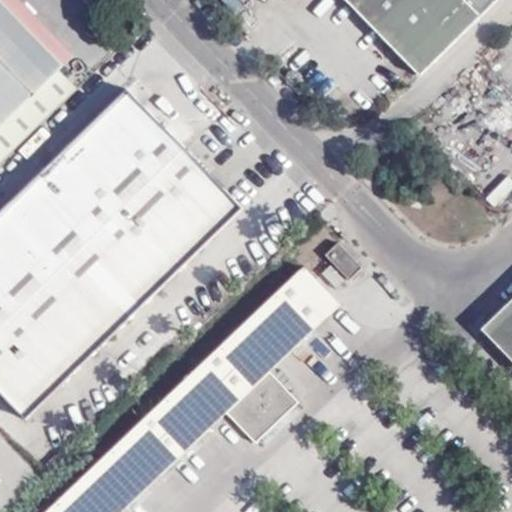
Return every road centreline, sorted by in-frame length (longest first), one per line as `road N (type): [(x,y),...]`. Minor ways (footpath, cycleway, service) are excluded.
road 1 (residential): [(446,278),(167,0)]
road 2 (unknown): [(318,151),(38,424)]
road 3 (unknown): [(176,8),(0,188)]
road 4 (unknown): [(221,54),(315,27),(336,37),(371,77)]
